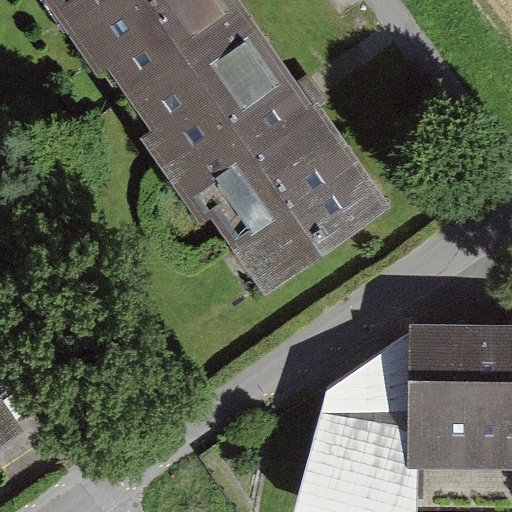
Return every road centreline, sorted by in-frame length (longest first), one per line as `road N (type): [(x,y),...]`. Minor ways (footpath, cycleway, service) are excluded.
road 1 (residential): [(75,511),(511,210)]
road 2 (residential): [(511,189),(381,0)]
